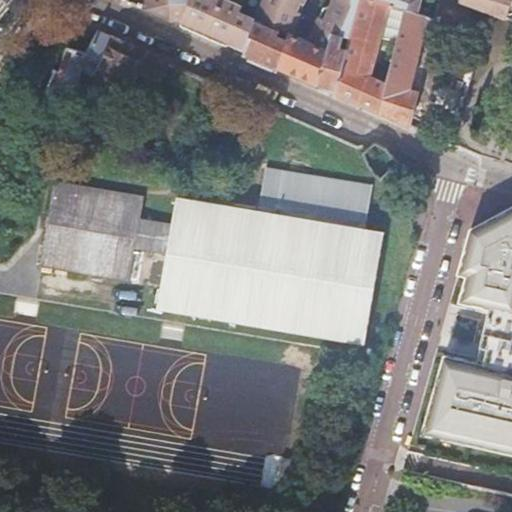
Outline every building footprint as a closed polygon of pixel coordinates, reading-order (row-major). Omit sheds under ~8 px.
[(291,33),(255,18),(242,12),(244,6),(241,5),(230,0),(147,0),(146,9),(172,21),(183,21),(207,31),(205,35),(280,69),(291,33)] [(262,0),(255,18),(291,33),(293,34),(300,17),(306,0),(262,0)] [(333,0),(331,5),(325,7),(313,33),(308,43),(329,52),(319,86),(336,93),(348,51),(360,7),(362,0),(379,0),(390,3),(396,5),(420,12),(422,0),(333,0)] [(383,28),(390,3),(379,0),(362,0),(360,7),(348,51),(336,93),(380,113),(388,85),(386,84),(370,77),(383,28)] [(511,0),(459,0),(472,5),(472,6),(489,12),(508,19),(509,14),(511,3),(511,0)] [(411,91),(428,19),(404,11),(399,33),(386,84),(388,85),(380,113),(410,126),(419,93),(411,91)] [(101,32),(96,43),(97,45),(92,56),(72,48),(64,73),(46,97),(68,105),(62,121),(65,122),(84,71),(151,100),(168,61),(101,32)] [(291,33),(280,69),(319,86),(329,52),(308,43),(293,34),(291,33)] [(388,149),(375,142),(364,153),(369,166),(382,180),(400,163),(389,149),(388,149)] [(260,211),(367,229),(375,185),(267,167),(260,211)] [(367,229),(260,211),(179,198),(174,226),(140,220),(144,197),(56,182),(42,266),(130,281),(136,248),(168,254),(156,321),(365,357),(386,232),(367,229)] [(511,207),(469,230),(457,276),(465,278),(458,304),(486,312),(505,316),(511,317),(511,207)] [(511,349),(511,347),(511,317),(505,316),(486,312),(474,363),(511,371),(511,349)] [(511,371),(474,363),(443,357),(421,435),(511,456),(511,371)]
